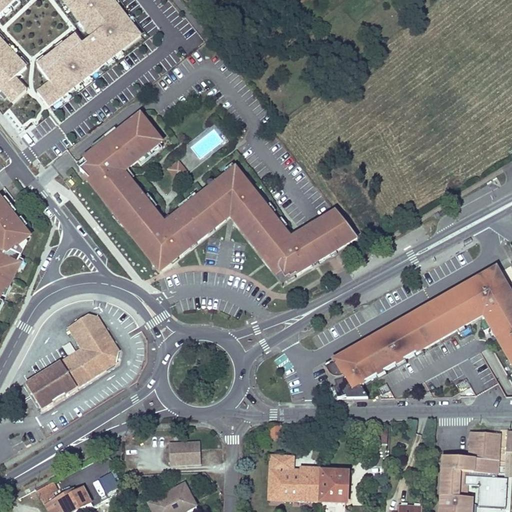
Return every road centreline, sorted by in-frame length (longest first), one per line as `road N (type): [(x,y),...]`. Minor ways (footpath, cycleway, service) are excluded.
road 1 (primary): [(511,196),(305,309),(222,336)]
road 2 (primary): [(243,363),(353,292),(511,210)]
road 3 (residential): [(284,413),(511,411)]
road 4 (unclassified): [(0,142),(17,163),(31,162),(131,272),(131,293)]
road 5 (residential): [(131,293),(91,282),(52,294),(35,309),(0,376)]
road 6 (primary): [(58,453),(178,409)]
road 7 (primary): [(160,382),(58,453)]
